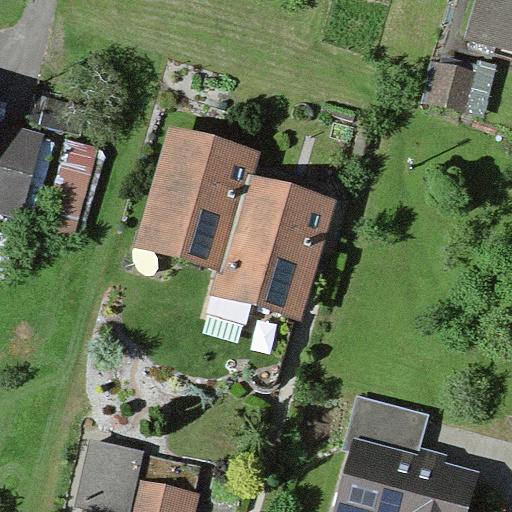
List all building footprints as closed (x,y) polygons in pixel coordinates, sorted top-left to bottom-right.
[(511,0),(484,0),(473,40),(511,50),(511,0)] [(438,62),(425,106),(462,116),(474,72),(438,62)] [(44,136),(0,124),(0,215),(20,222),(44,136)] [(253,156),(170,135),(142,245),(225,267),(218,293),(299,314),(328,202),(246,181),(253,156)] [(99,150),(67,141),(42,232),(74,240),(99,150)] [(0,234),(0,278),(3,279),(15,239),(0,234)] [(355,397),(345,439),(416,456),(426,414),(355,397)] [(416,456),(345,439),(329,508),(345,511),(464,511),(474,470),(416,456)] [(73,507),(96,511),(131,511),(138,483),(144,452),(87,441),(73,507)] [(131,511),(196,511),(200,495),(138,483),(131,511)]
